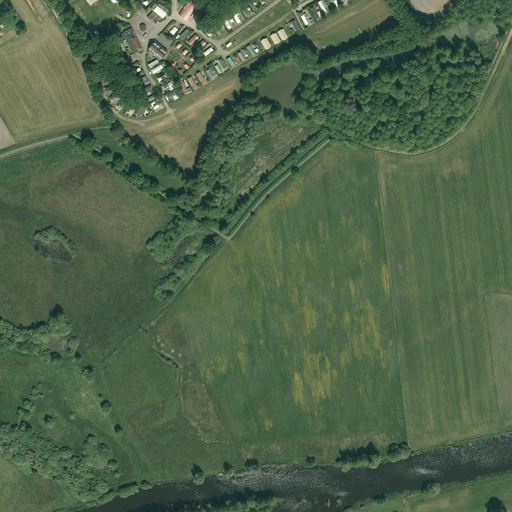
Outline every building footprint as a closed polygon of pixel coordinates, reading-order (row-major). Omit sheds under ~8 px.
[(185,6),(179,15),(181,16),(186,19),(189,21),(200,4),(198,3),(193,0),(192,0),(191,3),(188,1),(184,6),(185,6)] [(254,12),(258,10),(255,6),(257,5),(254,0),(250,0),(249,1),(254,12)] [(161,21),(169,11),(160,3),(158,5),(155,2),(150,9),(153,11),(151,13),(161,21)] [(242,3),(239,6),(246,15),(250,12),(242,3)] [(304,11),(301,13),(307,26),(310,24),(304,11)] [(238,23),(242,21),(236,12),(233,13),(238,23)] [(148,17),(156,24),(159,20),(151,13),(148,17)] [(207,27),(204,29),(210,36),(212,34),(207,27)] [(122,37),(117,39),(119,43),(127,39),(133,54),(138,52),(142,50),(136,36),(132,28),(123,32),(124,32),(121,34),(122,37)] [(190,45),(199,36),(196,34),(188,42),(190,45)] [(161,59),(168,51),(155,41),(148,49),(161,59)] [(204,52),(207,56),(214,50),(212,47),(204,52)] [(197,72),(201,82),(205,81),(201,71),(197,72)] [(192,85),(193,84),(194,87),(197,85),(192,76),(188,78),(192,85)] [(185,92),(188,90),(183,81),(179,83),(185,92)] [(139,86),(143,94),(152,89),(150,86),(144,89),(142,84),(139,86)] [(175,96),(174,95),(179,93),(177,90),(169,95),(171,99),(175,96)] [(157,111),(164,107),(161,102),(154,106),(157,111)] [(140,103),(136,114),(139,115),(140,114),(143,115),(146,105),(140,103)]
